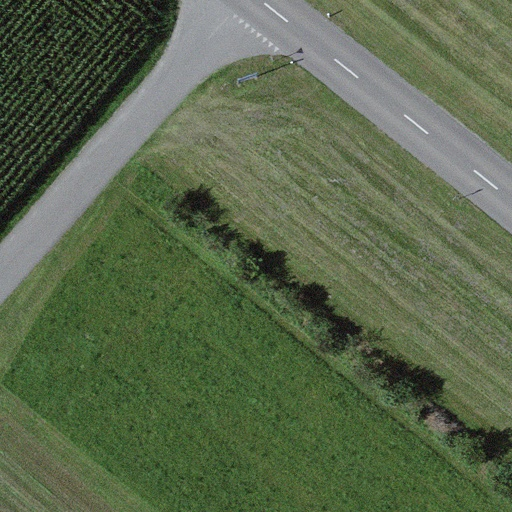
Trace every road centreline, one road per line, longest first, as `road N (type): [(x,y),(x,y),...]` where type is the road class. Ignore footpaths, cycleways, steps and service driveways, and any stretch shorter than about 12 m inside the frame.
road 1 (unclassified): [(0,277),(243,0)]
road 2 (tertiary): [(252,0),(511,202)]
